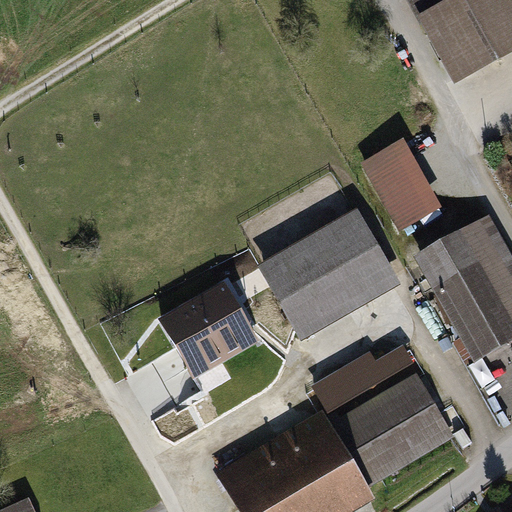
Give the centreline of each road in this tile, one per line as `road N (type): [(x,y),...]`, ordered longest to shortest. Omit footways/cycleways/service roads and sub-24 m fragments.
road 1 (track): [(180,0),(0,113)]
road 2 (track): [(104,383),(0,198)]
road 3 (residential): [(175,511),(104,383)]
